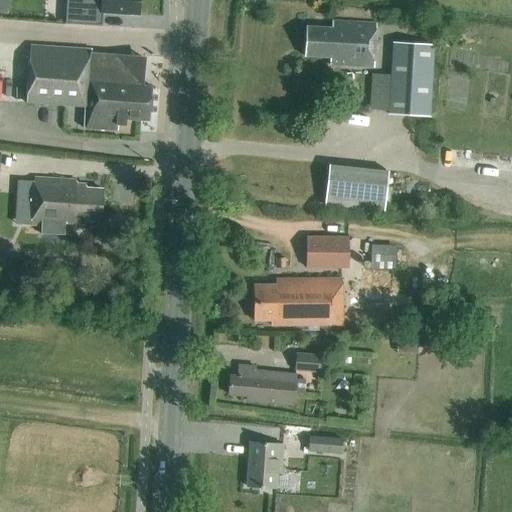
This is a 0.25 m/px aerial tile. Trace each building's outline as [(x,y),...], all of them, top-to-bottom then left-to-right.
[(66,9),(65,23),(101,25),(102,12),(138,14),(138,0),(70,0),(70,9),(66,9)] [(372,68),(375,25),(335,22),(335,29),(307,27),(305,57),(330,58),(330,65),(372,68)] [(388,114),(429,116),(434,45),(392,42),(388,114)] [(144,57),(91,54),(91,49),(30,45),(26,102),(85,106),(84,127),(117,129),(117,124),(125,125),(126,119),(150,120),(152,86),(142,86),(144,57)] [(323,204),(384,206),(385,166),(325,163),(323,204)] [(100,221),(102,189),(76,187),(76,180),(34,177),(31,224),(65,226),(65,223),(84,224),(85,220),(100,221)] [(348,268),(349,237),(306,237),(306,268),(348,268)] [(394,269),(395,255),(370,254),(370,268),(394,269)] [(271,326),(340,325),(340,279),(277,280),(277,286),(254,286),(254,321),(271,320),(271,326)] [(418,335),(397,334),(396,353),(418,354),(418,335)] [(321,355),(296,353),(295,371),(319,373),(321,355)] [(296,374),(254,370),(255,368),(238,366),(237,377),(231,377),(230,395),(246,397),(246,400),(293,405),(296,374)] [(352,439),(309,436),(308,451),(351,455),(352,439)] [(281,474),(282,444),(249,442),(247,487),(275,489),(276,474),(281,474)]
